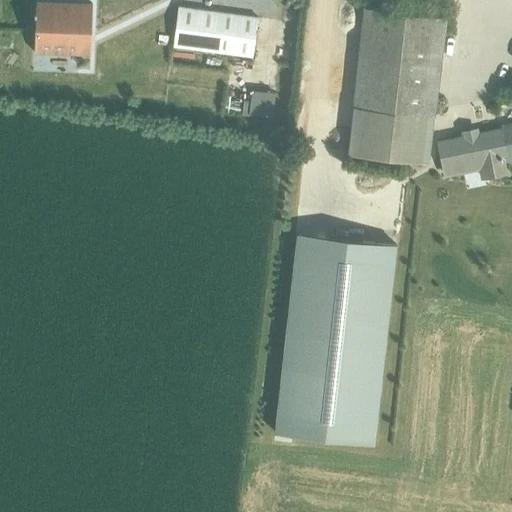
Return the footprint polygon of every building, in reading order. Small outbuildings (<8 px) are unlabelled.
[(36,1),(34,51),(76,53),(77,35),(91,36),(92,4),(36,1)] [(257,18),(177,7),(172,46),(252,57),(257,18)] [(367,9),(349,156),(429,165),(446,18),(367,9)] [(511,156),(511,127),(437,143),(443,174),(480,166),(482,178),(505,173),(502,158),(511,156)] [(298,233),(274,433),(373,444),(396,245),(298,233)]
